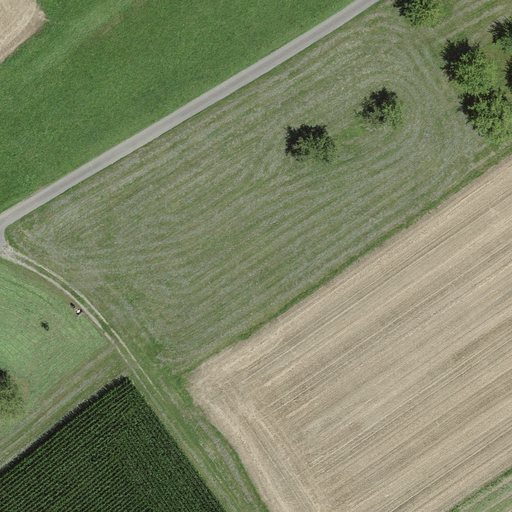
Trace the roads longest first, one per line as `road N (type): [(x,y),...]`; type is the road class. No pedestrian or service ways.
road 1 (track): [(370,0),(0,223)]
road 2 (track): [(244,511),(82,299),(0,247)]
